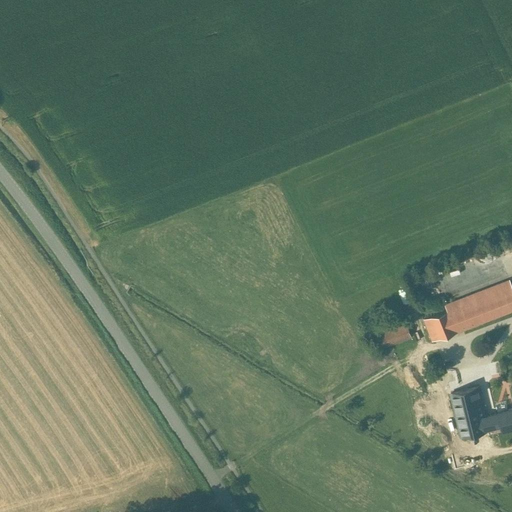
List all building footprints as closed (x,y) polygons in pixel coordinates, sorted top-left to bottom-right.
[(511,284),(510,278),(482,288),(485,295),(425,317),(433,339),(457,330),(457,329),(511,308),(511,284)] [(407,324),(377,335),(382,347),(411,336),(407,324)] [(456,415),(485,408),(479,385),(451,392),(456,415)] [(511,407),(498,411),(498,412),(486,415),(489,426),(501,424),(502,429),(511,426),(511,407)] [(485,408),(456,415),(461,435),(489,428),(486,415),(485,408)]
